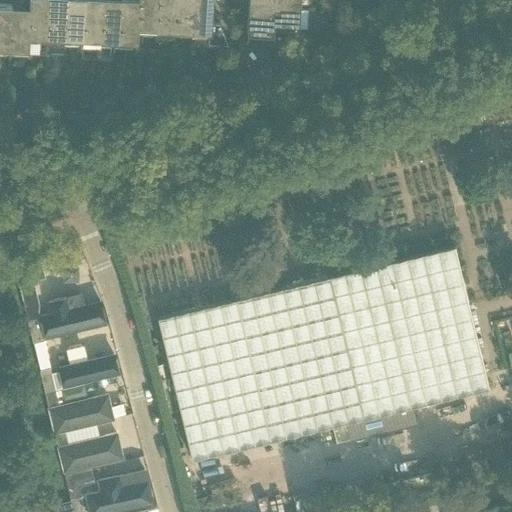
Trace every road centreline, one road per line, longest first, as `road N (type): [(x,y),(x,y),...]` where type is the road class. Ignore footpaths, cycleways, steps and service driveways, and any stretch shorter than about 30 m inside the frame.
road 1 (tertiary): [(73,197),(511,14)]
road 2 (residential): [(170,511),(73,197)]
